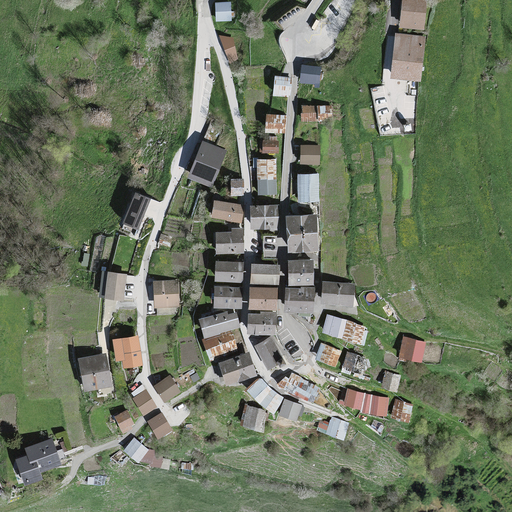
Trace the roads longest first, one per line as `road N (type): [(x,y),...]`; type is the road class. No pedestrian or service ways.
road 1 (residential): [(162,407),(146,383),(143,267),(194,130),(203,15)]
road 2 (residential): [(203,15),(223,52),(240,130),(241,333),(264,375)]
road 3 (residential): [(303,47),(293,73),(279,314),(305,367)]
road 4 (residential): [(57,487),(78,460),(117,443),(162,407)]
road 5 (track): [(409,398),(448,417),(511,470)]
